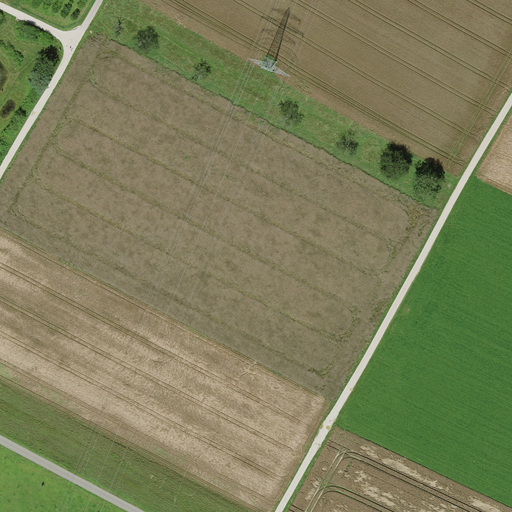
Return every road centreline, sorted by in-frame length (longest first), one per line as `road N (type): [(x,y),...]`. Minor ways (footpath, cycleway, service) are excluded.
road 1 (track): [(277,511),(511,96)]
road 2 (track): [(0,173),(98,0)]
road 3 (unclassified): [(138,511),(0,439)]
